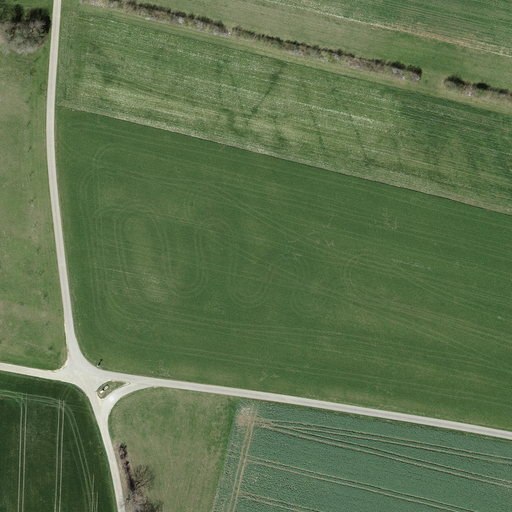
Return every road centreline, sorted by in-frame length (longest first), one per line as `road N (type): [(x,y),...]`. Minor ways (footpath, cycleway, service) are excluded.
road 1 (track): [(120,511),(71,340),(47,117),(59,0)]
road 2 (track): [(0,364),(511,438)]
